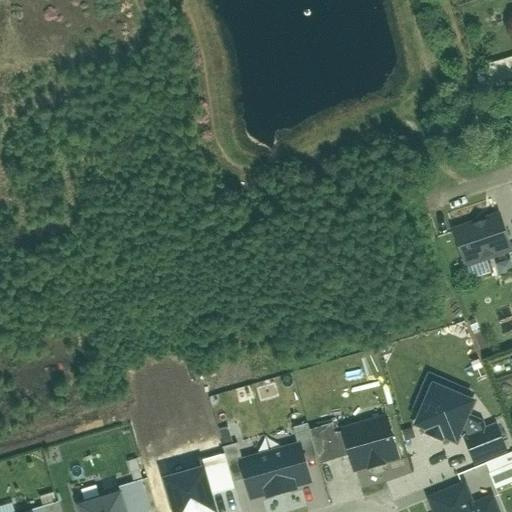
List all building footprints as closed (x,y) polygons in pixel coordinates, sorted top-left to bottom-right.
[(449,228),(464,269),(511,252),(511,248),(499,210),(449,228)] [(256,386),(261,405),(281,400),(276,381),(256,386)] [(476,400),(434,383),(416,428),(458,445),(476,400)] [(388,417),(341,430),(353,471),(400,459),(388,417)] [(295,444),(239,459),(250,498),(306,483),(295,444)] [(215,511),(205,468),(163,478),(171,511),(215,511)] [(467,481),(425,498),(430,511),(497,511),(491,495),(476,501),(467,481)] [(126,511),(120,491),(79,504),(81,511),(126,511)]
